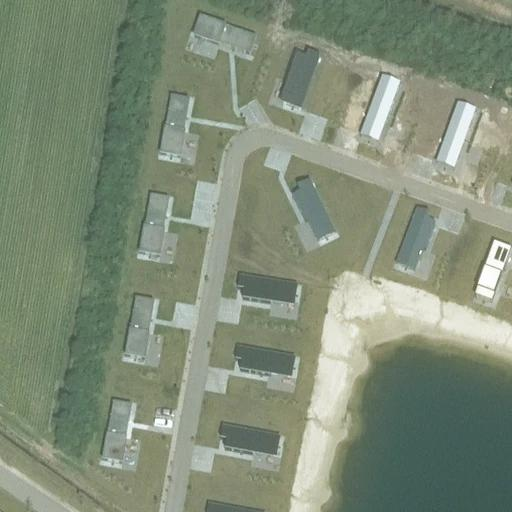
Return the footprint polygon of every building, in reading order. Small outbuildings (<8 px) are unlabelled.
[(199,20),(194,36),(250,55),(255,39),(199,20)] [(290,85),(283,106),(301,112),(319,57),(308,53),(306,60),(297,56),(287,84),(290,85)] [(382,79),(369,115),(386,121),(399,85),(382,79)] [(172,97),(161,155),(179,158),(190,100),(172,97)] [(459,106),(445,143),(462,149),(475,112),(459,106)] [(300,194),(293,197),(305,223),(307,222),(318,243),(335,235),(309,182),(298,188),(300,194)] [(151,197),(140,255),(158,258),(168,200),(151,197)] [(418,211),(397,266),(414,272),(422,251),(425,252),(435,224),(428,222),(430,215),(418,211)] [(495,245),(479,290),(494,295),(510,250),(495,245)] [(240,278),(238,289),(245,290),(243,301),(271,305),(271,301),(294,304),(297,287),(240,278)] [(136,298),(126,357),(144,360),(154,302),(136,298)] [(238,350),(236,361),(242,362),(240,372),(268,377),(269,373),(292,377),(294,360),(238,350)] [(113,403),(103,461),(121,464),(131,406),(113,403)] [(222,429),(220,440),(227,441),(226,451),(253,457),(254,452),(276,457),(280,440),(222,429)]
